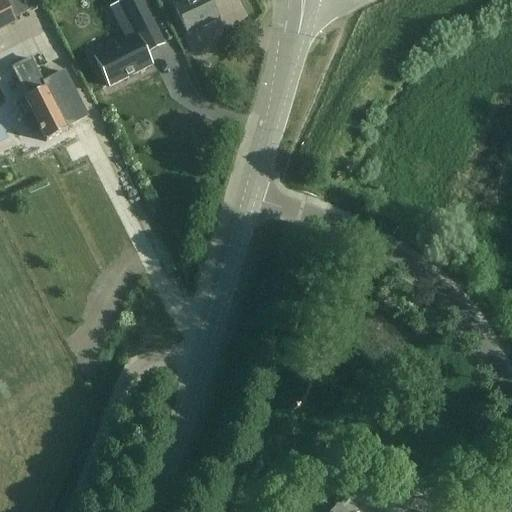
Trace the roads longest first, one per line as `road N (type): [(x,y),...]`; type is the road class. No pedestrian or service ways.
road 1 (unclassified): [(511,417),(494,367),(448,300),(421,277),(299,212),(246,197)]
road 2 (tertiary): [(155,511),(246,197)]
road 3 (tertiary): [(246,197),(303,0)]
road 4 (residential): [(297,511),(308,497),(349,484),(416,511)]
